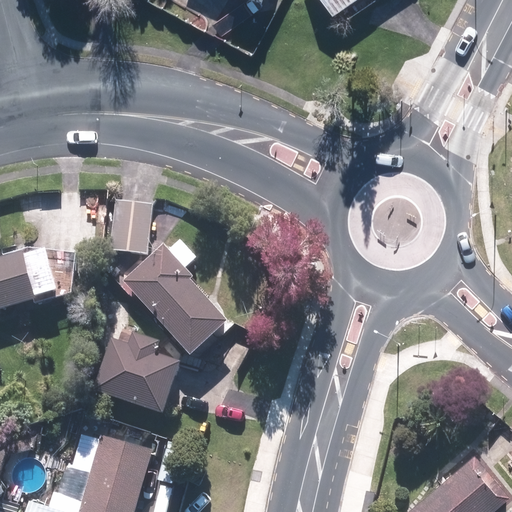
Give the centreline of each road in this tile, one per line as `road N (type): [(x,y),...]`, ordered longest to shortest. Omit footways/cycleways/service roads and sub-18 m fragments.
road 1 (residential): [(35,111),(155,110),(208,119)]
road 2 (residential): [(208,119),(275,118),(376,150)]
road 3 (residential): [(331,197),(248,167),(208,119)]
road 4 (secondary): [(335,399),(324,343),(348,260)]
road 5 (secondary): [(399,147),(434,91),(490,41)]
road 6 (secondary): [(490,41),(474,111),(447,171)]
road 7 (secondary): [(397,280),(368,353),(335,399)]
road 8 (tertiary): [(511,356),(447,304),(432,270)]
